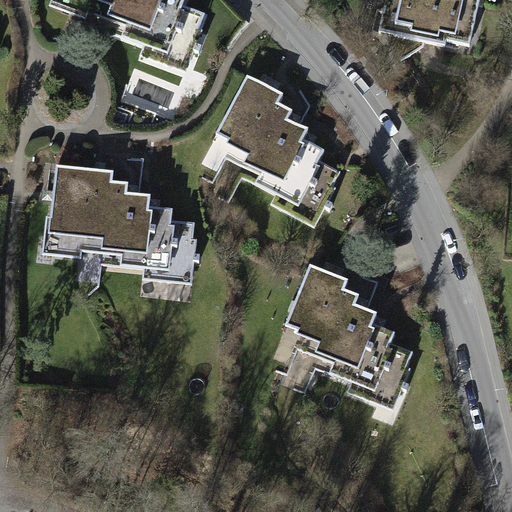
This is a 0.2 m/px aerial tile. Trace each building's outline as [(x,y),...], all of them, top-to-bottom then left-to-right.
[(55,0),(55,3),(90,17),(92,10),(130,24),(126,34),(145,42),(141,52),(190,71),(206,30),(202,29),(208,13),(187,5),(188,0),(55,0)] [(386,0),(379,33),(446,48),(447,42),(471,47),(481,0),(484,0),(496,2),(496,0),(386,0)] [(247,79),(200,173),(216,181),(211,191),(231,202),(242,181),(277,199),(271,209),(317,232),(338,191),(333,189),(341,173),(321,163),(326,152),(314,146),(326,122),(307,112),(313,100),(263,75),(258,84),(247,79)] [(56,169),(48,258),(85,261),(86,254),(126,258),(125,269),(145,271),(144,282),(196,287),(200,244),(196,244),(198,227),(176,225),(177,213),(162,212),(163,203),(156,203),(156,199),(143,197),(143,189),(134,188),(117,186),(118,175),(56,169)] [(311,270),(274,369),(290,375),(286,386),(308,394),(316,373),(352,387),(348,398),(396,416),(412,372),(408,371),(414,355),(393,347),(397,335),(384,331),(394,305),(374,298),(378,285),(326,265),(323,275),(311,270)]
